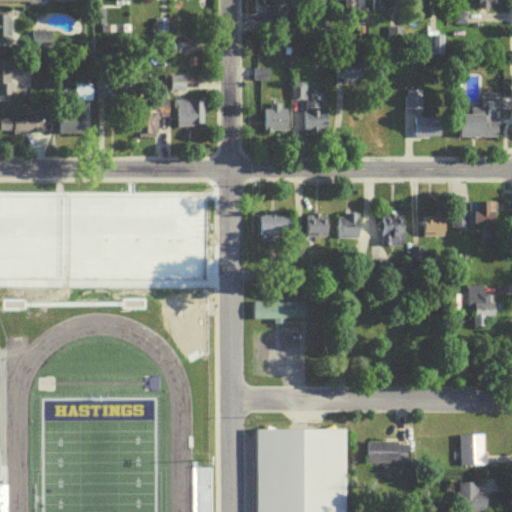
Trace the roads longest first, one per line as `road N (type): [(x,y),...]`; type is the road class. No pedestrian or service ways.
road 1 (residential): [(229,511),(227,0)]
road 2 (residential): [(511,172),(0,170)]
road 3 (residential): [(229,402),(511,402)]
